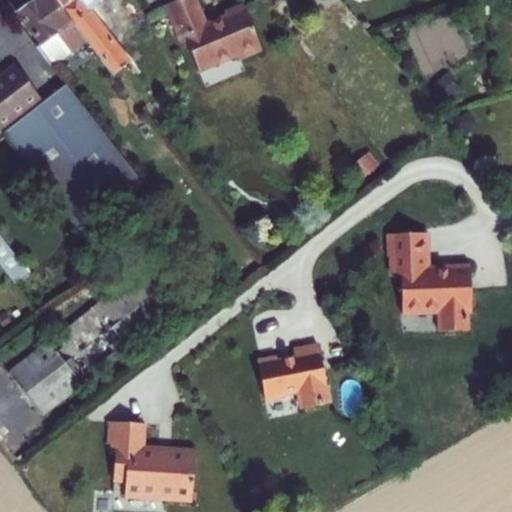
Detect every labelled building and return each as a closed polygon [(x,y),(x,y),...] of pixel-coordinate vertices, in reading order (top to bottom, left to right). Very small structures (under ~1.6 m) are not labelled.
[(71,32),(45,0),(30,0),(35,6),(14,22),(38,53),(48,66),(60,68),(84,49),(71,32)] [(45,0),(71,32),(84,49),(92,60),(110,83),(123,73),(133,66),(102,26),(93,14),(93,7),(87,0),(45,0)] [(241,12),(222,20),(223,23),(202,31),(189,0),(163,11),(179,50),(183,48),(195,77),(234,61),(236,65),(259,56),(241,12)] [(0,135),(1,137),(63,218),(74,233),(135,187),(124,172),(62,92),(43,106),(14,68),(0,79),(0,135)] [(351,169),(361,181),(372,171),(362,159),(351,169)] [(0,257),(20,284),(34,274),(0,229),(0,257)] [(392,263),(388,263),(388,277),(399,277),(400,316),(438,315),(438,333),(466,332),(466,315),(470,315),(469,288),(469,269),(449,270),(449,275),(427,276),(426,270),(426,243),(391,243),(392,263)] [(19,374),(55,417),(186,310),(151,267),(19,374)] [(9,349),(0,355),(0,375),(19,360),(9,349)] [(281,361),(261,365),(268,403),(283,400),(283,398),(302,394),(305,412),(333,407),(323,349),(298,353),(300,362),(282,365),(281,361)] [(113,453),(121,453),(122,428),(115,427),(113,453)] [(164,460),(165,455),(165,451),(152,450),(154,430),(122,428),(121,453),(124,454),(122,483),(133,484),(133,494),(150,495),(150,501),(174,503),(174,508),(198,509),(202,457),(178,456),(178,461),(164,460)]
